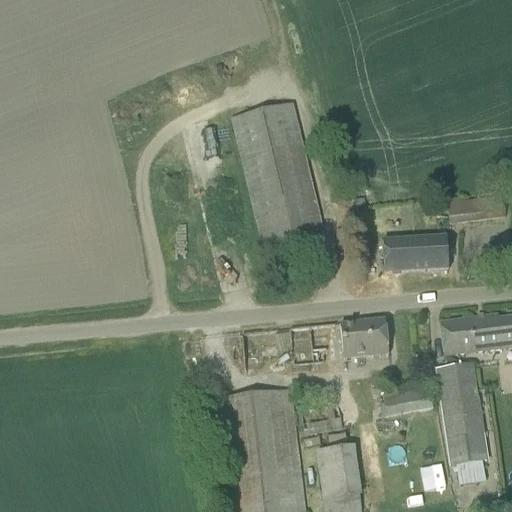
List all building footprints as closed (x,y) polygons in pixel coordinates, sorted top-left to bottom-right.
[(320,231),(315,212),(290,107),(230,121),(261,246),(320,231)] [(448,227),(504,220),(502,200),(460,205),(460,200),(451,201),(452,206),(446,207),(448,227)] [(383,277),(447,273),(445,241),(381,245),(383,277)] [(511,320),(498,323),(497,318),(439,326),(443,359),(511,350),(511,320)] [(343,363),(387,358),(384,323),(339,328),(343,363)] [(449,470),(486,464),(472,366),(434,372),(449,470)] [(381,422),(433,413),(429,388),(381,397),(383,407),(378,407),(381,422)] [(294,394),(290,395),(290,393),(209,402),(222,511),(304,511),(292,409),(296,408),(294,394)] [(360,511),(358,450),(318,451),(320,511),(360,511)]
